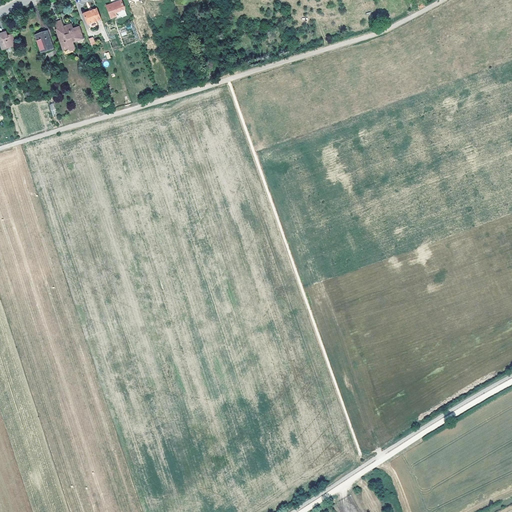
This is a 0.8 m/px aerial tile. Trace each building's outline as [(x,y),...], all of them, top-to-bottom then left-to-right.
[(111,0),(110,2),(111,5),(107,7),(111,19),(116,18),(115,14),(124,11),(121,0),(111,0)] [(101,19),(97,9),(85,13),(85,14),(84,15),(87,25),(96,22),(96,21),(101,19)] [(71,23),(66,24),(67,26),(64,27),(64,25),(60,14),(59,15),(60,19),(54,21),(57,30),(56,30),(62,47),(68,45),(73,44),(72,41),(77,40),(82,38),(78,26),(72,27),(71,23)] [(4,45),(5,48),(12,46),(9,35),(6,35),(5,32),(0,33),(0,38),(0,39),(0,43),(1,46),(4,45)] [(41,52),(53,48),(47,32),(35,36),(41,52)] [(49,104),(53,116),(57,114),(53,103),(49,104)]
